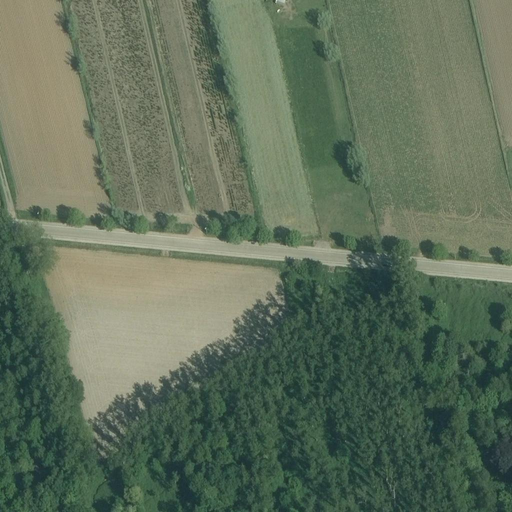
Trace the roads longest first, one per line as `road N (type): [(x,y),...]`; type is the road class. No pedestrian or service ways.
road 1 (tertiary): [(511,278),(0,230)]
road 2 (track): [(401,267),(465,511)]
